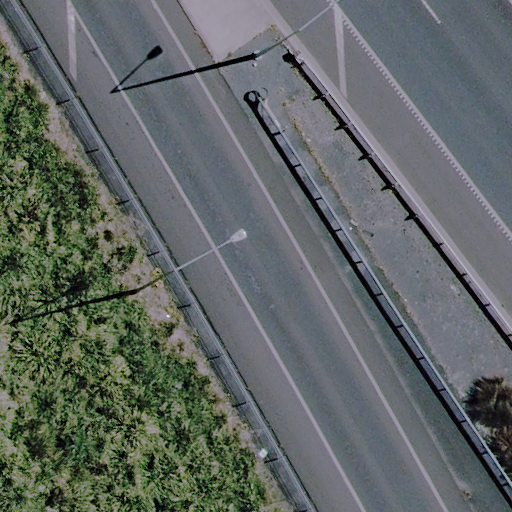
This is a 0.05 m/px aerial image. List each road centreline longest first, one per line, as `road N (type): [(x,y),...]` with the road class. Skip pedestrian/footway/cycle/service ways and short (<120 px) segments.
road 1 (motorway): [(391,511),(97,0)]
road 2 (motorway): [(511,116),(424,0)]
